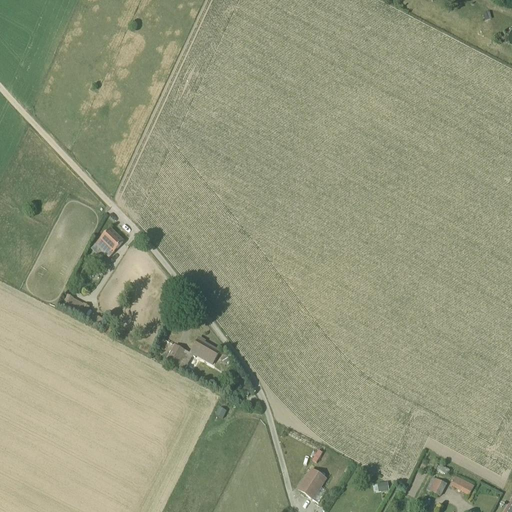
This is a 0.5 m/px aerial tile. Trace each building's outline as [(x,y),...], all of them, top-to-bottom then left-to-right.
[(94,248),(107,260),(123,243),(110,231),(94,248)] [(106,262),(99,270),(97,272),(102,276),(110,267),(106,262)] [(87,312),(90,307),(66,295),(58,312),(96,330),(101,319),(87,312)] [(188,358),(185,357),(173,350),(166,363),(184,373),(193,358),(195,359),(197,357),(212,366),(219,354),(204,345),(204,343),(199,340),(188,358)] [(251,392),(244,388),(241,394),(248,398),(251,392)] [(215,417),(223,420),(226,412),(219,409),(215,417)] [(316,481),(319,475),(314,472),(300,493),(311,500),(321,484),(316,481)] [(469,495),(473,484),(453,477),(449,488),(469,495)] [(434,479),(427,492),(440,498),(447,485),(434,479)] [(388,483),(380,485),(381,493),(389,492),(388,483)]
